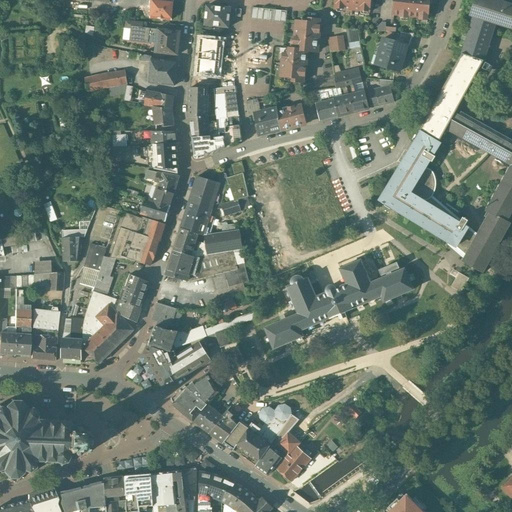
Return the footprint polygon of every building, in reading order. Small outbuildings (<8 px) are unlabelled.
[(173,1),(162,0),(152,0),(150,18),(171,20),(173,1)] [(335,0),(335,8),(345,9),(359,10),(359,11),(369,12),(370,3),(371,4),(371,0),(335,0)] [(394,0),(393,14),(401,15),(401,14),(407,14),(407,16),(420,17),(420,16),(427,16),(426,18),(428,18),(429,3),(428,2),(428,0),(394,0)] [(511,6),(493,0),(475,0),(470,15),(474,16),(495,23),(511,28),(511,6)] [(230,8),(207,6),(205,26),(228,28),(230,8)] [(287,12),(253,8),(251,18),(286,22),(287,12)] [(495,23),(474,16),(462,54),(483,61),(495,23)] [(319,20),(301,18),(301,22),(297,21),(296,28),(296,29),(298,30),(297,35),(295,34),(294,44),(298,44),(297,50),(307,51),(317,52),(320,27),(318,27),(319,20)] [(147,22),(125,20),(124,28),(131,29),(131,27),(146,28),(147,22)] [(146,28),(131,27),(131,29),(129,41),(156,44),(158,30),(146,28)] [(168,29),(162,28),(162,30),(158,30),(156,44),(155,53),(177,55),(180,32),(168,31),(168,29)] [(357,30),(348,29),(350,42),(359,41),(357,30)] [(226,32),(226,45),(235,45),(234,32),(226,32)] [(414,34),(401,33),(398,42),(407,45),(407,46),(410,47),(414,34)] [(343,36),(331,38),(333,50),(345,48),(343,36)] [(65,38),(56,39),(57,55),(66,54),(65,38)] [(398,42),(384,38),(381,46),(384,47),(378,66),(399,72),(407,46),(407,45),(398,42)] [(222,41),(200,39),(197,73),(218,75),(222,41)] [(307,51),(297,50),(288,49),(288,55),(283,54),(282,64),(284,64),(284,68),(282,70),(281,70),(280,77),(285,77),(284,81),(302,83),(303,76),(304,76),(307,51)] [(462,54),(420,130),(439,141),(457,109),(482,63),(483,61),(462,54)] [(151,59),(151,62),(148,83),(174,86),(177,62),(151,59)] [(358,68),(348,71),(350,77),(345,77),(349,96),(355,95),(352,85),(362,83),(360,73),(359,73),(359,69),(358,68)] [(125,71),(85,79),(87,91),(114,86),(127,84),(125,71)] [(348,71),(334,74),(336,82),(340,81),(343,97),(349,96),(345,77),(350,77),(348,71)] [(393,81),(379,80),(380,88),(390,85),(390,87),(392,86),(393,81)] [(337,89),(331,90),(334,100),(343,97),(340,81),(336,82),(337,89)] [(127,84),(114,86),(116,94),(125,92),(127,85),(127,84)] [(133,87),(127,85),(125,92),(124,101),(130,102),(133,87)] [(380,88),(367,91),(371,108),(390,103),(390,100),(393,99),(390,87),(390,85),(380,88)] [(235,87),(214,89),(217,131),(210,135),(210,136),(211,136),(211,141),(212,141),(212,138),(219,137),(219,133),(226,132),(225,127),(240,125),(237,105),(227,106),(226,95),(235,94),(235,87)] [(191,88),(190,88),(189,118),(207,117),(208,88),(202,88),(197,88),(191,88)] [(173,97),(159,94),(147,92),(146,98),(145,104),(153,106),(172,109),(173,97)] [(328,92),(317,94),(319,103),(330,101),(328,92)] [(355,95),(349,96),(353,113),(368,109),(364,92),(355,95)] [(235,94),(226,95),(227,106),(237,105),(235,94)] [(343,97),(334,100),(338,116),(353,113),(349,96),(343,97)] [(319,103),(316,104),(320,121),(338,116),(334,100),(319,103)] [(172,109),(153,106),(155,126),(163,125),(164,127),(174,126),(172,109)] [(294,107),(284,109),(284,110),(278,112),(281,130),(305,124),(301,106),(294,108),(294,107)] [(277,111),(262,115),(262,112),(254,114),(257,126),(256,126),(258,136),(281,130),(278,112),(277,108),(276,109),(277,111)] [(511,165),(486,211),(490,213),(477,236),(465,258),(463,261),(482,272),(509,224),(505,222),(511,209),(511,145),(501,139),(455,113),(456,112),(457,110),(457,109),(446,128),(489,152),(511,165)] [(95,114),(75,118),(77,131),(77,132),(97,129),(95,114)] [(207,117),(189,118),(192,138),(210,136),(208,117),(207,117)] [(75,118),(61,120),(62,127),(69,126),(70,132),(77,131),(75,118)] [(226,132),(219,133),(219,137),(221,150),(242,141),(240,125),(225,127),(226,132)] [(413,146),(380,200),(398,211),(398,210),(438,234),(436,236),(448,244),(456,251),(465,258),(477,236),(471,231),(465,226),(468,221),(463,217),(460,222),(431,197),(432,195),(434,192),(435,189),(435,187),(436,183),(435,180),(435,177),(434,175),(433,173),(432,171),(430,170),(429,169),(428,169),(426,169),(424,169),(429,161),(432,162),(435,157),(432,155),(439,141),(420,130),(412,145),(413,146)] [(152,132),(142,131),(142,140),(153,139),(152,132)] [(174,132),(152,132),(153,139),(153,145),(158,145),(164,144),(176,144),(174,132)] [(128,145),(128,134),(114,135),(115,145),(128,145)] [(210,136),(192,138),(194,155),(199,158),(206,156),(221,150),(219,137),(212,138),(212,141),(211,141),(211,136),(210,136)] [(176,144),(164,144),(165,160),(165,167),(181,166),(179,143),(176,144)] [(156,163),(144,161),(143,167),(155,170),(156,163)] [(241,162),(231,165),(235,176),(243,173),(243,172),(244,172),(241,162)] [(163,174),(147,170),(145,178),(160,182),(163,174)] [(179,177),(163,173),(163,174),(160,182),(159,188),(174,193),(179,177)] [(235,176),(227,178),(227,177),(220,179),(218,183),(219,183),(211,209),(212,209),(213,209),(220,209),(222,209),(221,205),(220,205),(225,187),(229,186),(234,201),(248,197),(243,173),(235,176)] [(218,183),(197,177),(190,202),(211,209),(219,183),(218,183)] [(159,188),(154,187),(151,196),(152,197),(151,201),(170,206),(174,193),(159,188)] [(107,190),(99,189),(98,198),(107,199),(107,190)] [(151,201),(146,199),(146,197),(132,193),(129,203),(133,204),(133,205),(143,208),(141,214),(165,222),(170,206),(151,201)] [(248,197),(238,200),(241,211),(251,208),(248,197)] [(98,200),(80,199),(79,205),(96,208),(98,200)] [(234,201),(221,205),(222,209),(225,216),(241,211),(238,200),(234,201)] [(211,209),(190,202),(181,228),(198,234),(203,236),(203,235),(209,216),(212,209),(211,209)] [(53,205),(47,207),(51,221),(58,219),(53,205)] [(125,213),(110,258),(135,262),(135,261),(150,266),(152,259),(153,259),(154,259),(157,248),(156,248),(158,241),(159,241),(160,241),(165,224),(143,217),(142,219),(125,213)] [(209,216),(203,235),(210,234),(216,218),(209,216)] [(181,228),(173,251),(174,251),(183,254),(183,253),(191,256),(191,255),(193,250),(196,241),(198,234),(181,228)] [(210,234),(203,235),(203,236),(204,236),(205,241),(240,236),(240,230),(229,231),(222,232),(210,234)] [(0,256),(3,256),(2,248),(26,243),(24,234),(0,238),(0,256)] [(205,241),(204,241),(204,244),(200,243),(197,252),(193,250),(191,255),(195,257),(198,257),(233,251),(243,249),(240,236),(205,241)] [(69,238),(62,239),(63,261),(64,261),(79,261),(81,238),(76,238),(69,238)] [(191,256),(183,253),(183,254),(174,251),(166,276),(187,281),(195,257),(191,255),(191,256)] [(233,251),(198,257),(195,257),(187,281),(189,282),(225,273),(238,270),(233,251)] [(133,263),(104,257),(99,275),(92,296),(99,298),(97,301),(100,302),(101,299),(116,304),(129,274),(130,274),(136,277),(140,266),(133,263)] [(326,293),(316,297),(308,279),(303,280),(303,279),(301,278),(300,277),(298,276),(295,277),(294,278),(293,279),(292,281),(292,282),(292,284),(292,285),(287,287),(293,301),(290,302),(290,303),(292,309),(293,309),(296,308),(298,314),(265,328),(274,349),(303,336),(301,331),(330,318),(331,318),(352,309),(351,309),(381,296),(384,302),(413,290),(399,257),(372,269),(375,276),(368,278),(361,260),(340,269),(346,284),(336,289),(335,287),(334,287),(332,286),(331,286),(329,286),(327,288),(326,289),(326,291),(326,293)] [(238,270),(225,273),(227,280),(239,276),(238,270)] [(64,272),(52,273),(51,285),(51,291),(63,291),(64,272)] [(52,273),(34,274),(33,277),(46,277),(46,285),(51,285),(52,273)] [(136,277),(130,274),(127,280),(129,281),(122,301),(139,308),(149,282),(136,277)] [(11,276),(0,276),(0,287),(16,287),(16,282),(11,282),(11,276)] [(46,277),(33,277),(33,281),(33,285),(46,285),(46,277)] [(232,298),(216,305),(221,316),(237,312),(232,298)] [(122,301),(121,301),(117,312),(128,318),(136,322),(141,309),(139,308),(122,301)] [(86,344),(84,346),(84,348),(99,363),(133,330),(125,321),(119,315),(117,312),(110,304),(106,308),(100,313),(97,316),(96,317),(97,318),(105,326),(95,336),(86,344)] [(102,304),(96,309),(100,313),(106,308),(102,304)] [(172,307),(157,304),(152,320),(157,322),(168,325),(171,326),(177,309),(172,308),(172,307)] [(405,314),(414,323),(423,314),(414,305),(405,314)] [(51,311),(33,309),(32,328),(58,331),(60,312),(59,312),(58,308),(53,307),(51,311)] [(15,310),(15,311),(15,315),(15,327),(25,327),(25,331),(30,331),(30,311),(18,311),(15,310)] [(91,312),(87,311),(83,329),(92,332),(97,318),(96,317),(97,316),(94,314),(91,312)] [(207,329),(204,330),(207,336),(215,333),(223,330),(256,318),(254,312),(207,329)] [(9,315),(4,315),(3,326),(15,327),(15,315),(9,315)] [(136,322),(128,318),(125,321),(133,330),(136,322)] [(82,320),(71,320),(70,334),(83,335),(83,329),(83,326),(82,326),(82,320)] [(166,330),(156,326),(149,345),(164,351),(168,353),(171,352),(172,349),(175,341),(178,331),(166,330)] [(186,332),(178,331),(175,341),(175,348),(172,349),(173,349),(182,346),(204,338),(204,337),(207,336),(204,330),(203,326),(186,332)] [(58,331),(32,328),(31,358),(56,361),(58,338),(58,331)] [(92,332),(83,329),(83,335),(83,340),(86,344),(95,336),(92,332)] [(229,345),(223,330),(215,333),(219,344),(221,348),(229,345)] [(14,334),(0,332),(0,353),(14,355),(14,334)] [(207,336),(204,337),(204,338),(208,348),(219,344),(215,333),(207,336)] [(30,335),(14,334),(14,355),(29,356),(30,335)] [(70,339),(63,338),(62,358),(82,360),(83,340),(70,339)] [(200,343),(176,357),(173,349),(172,349),(171,352),(168,353),(167,353),(164,351),(173,374),(175,380),(209,359),(200,343)] [(164,351),(152,347),(147,350),(146,354),(153,367),(167,360),(164,351)] [(167,360),(153,367),(160,380),(173,374),(167,360)] [(138,364),(134,370),(140,374),(144,367),(138,364)] [(173,374),(160,380),(164,387),(175,380),(173,374)] [(207,374),(193,383),(193,382),(187,387),(207,405),(211,400),(218,392),(209,375),(208,376),(207,374)] [(136,375),(133,381),(146,389),(150,382),(136,375)] [(142,398),(145,394),(128,382),(125,387),(142,398)] [(187,387),(185,385),(171,398),(174,403),(172,405),(192,422),(207,405),(187,387)] [(22,399),(20,398),(12,398),(10,399),(11,401),(6,405),(4,404),(3,406),(5,407),(5,409),(0,407),(0,404),(0,470),(2,470),(2,471),(0,471),(0,472),(1,474),(3,473),(7,478),(6,480),(8,481),(16,481),(18,481),(17,478),(22,474),(24,475),(25,473),(23,471),(27,473),(28,475),(29,475),(29,472),(34,469),(36,470),(37,468),(34,467),(34,462),(42,462),(42,464),(44,464),(44,462),(53,462),(53,465),(55,465),(55,463),(59,464),(59,467),(61,467),(61,465),(65,463),(67,465),(68,463),(71,458),(71,456),(70,456),(70,454),(72,454),(72,451),(74,451),(74,456),(80,456),(80,452),(82,452),(82,455),(85,455),(85,452),(86,452),(86,451),(89,451),(89,448),(86,448),(87,437),(90,437),(90,435),(87,435),(87,433),(86,433),(86,430),(85,430),(85,429),(83,430),(81,427),(82,426),(80,425),(80,427),(76,427),(76,425),(75,426),(69,419),(67,421),(57,420),(57,418),(55,418),(55,420),(46,420),(46,417),(44,417),(44,420),(36,419),(37,414),(39,413),(39,412),(37,412),(32,409),(33,406),(31,406),(30,408),(25,410),(26,408),(28,407),(27,405),(25,406),(21,402),(22,399)] [(221,403),(211,400),(207,404),(208,405),(222,417),(227,411),(231,407),(225,399),(221,403)] [(269,407),(263,408),(259,414),(260,420),(265,424),(261,429),(258,434),(262,438),(275,419),(284,425),(289,419),(292,415),(291,408),(285,404),(279,406),(275,411),(269,407)] [(208,405),(194,422),(210,433),(222,417),(208,405)] [(222,417),(210,433),(224,444),(238,424),(231,418),(233,415),(227,411),(222,417)] [(262,438),(258,434),(261,429),(260,429),(259,427),(257,426),(255,425),(254,424),(252,423),(250,428),(236,446),(245,452),(244,453),(244,455),(248,458),(250,457),(250,456),(259,462),(277,436),(284,425),(275,419),(262,438)] [(284,425),(277,436),(281,440),(288,433),(295,424),(293,422),(292,422),(289,419),(284,425)] [(238,424),(224,444),(233,450),(236,446),(250,428),(241,421),(238,424)] [(309,433),(297,422),(295,424),(288,433),(300,443),(309,433)] [(281,440),(279,443),(278,445),(279,446),(289,455),(297,446),(300,443),(288,433),(281,440)] [(259,462),(256,466),(268,475),(281,458),(274,451),(275,449),(279,446),(278,445),(279,443),(281,440),(277,436),(259,462)] [(310,458),(297,446),(289,455),(276,469),(290,481),(310,458)] [(196,469),(182,471),(185,495),(195,494),(196,484),(196,469)] [(182,471),(173,472),(177,504),(177,511),(186,511),(185,495),(182,471)] [(173,472),(150,474),(153,506),(159,506),(177,504),(173,472)] [(217,476),(211,474),(206,473),(200,472),(199,494),(207,496),(208,496),(213,498),(221,501),(225,490),(221,488),(224,478),(217,476)] [(150,474),(134,475),(139,507),(153,506),(150,474)] [(134,475),(125,476),(126,500),(126,511),(139,511),(139,507),(134,475)] [(125,476),(105,478),(105,481),(107,511),(126,511),(126,500),(125,476)] [(236,484),(224,478),(221,488),(225,490),(221,501),(227,504),(232,508),(238,497),(232,493),(236,484)] [(511,478),(502,488),(511,497),(511,478)] [(107,511),(105,481),(82,487),(83,505),(85,511),(107,511)] [(252,494),(242,487),(236,484),(232,493),(238,497),(232,508),(237,511),(248,511),(259,501),(252,494)] [(53,487),(27,495),(28,496),(27,501),(31,511),(59,511),(56,504),(57,499),(53,487)] [(82,487),(58,493),(60,499),(59,503),(62,511),(85,511),(83,505),(82,487)] [(185,495),(186,511),(193,511),(195,494),(185,495)] [(211,500),(208,500),(208,496),(207,496),(199,494),(199,511),(211,511),(212,508),(212,504),(211,504),(211,500)] [(407,494),(400,500),(397,498),(389,507),(391,509),(388,511),(424,511),(418,505),(421,503),(415,497),(413,500),(407,494)] [(248,511),(268,511),(273,508),(263,498),(259,501),(248,511)] [(31,511),(27,501),(0,507),(0,511),(31,511)]
